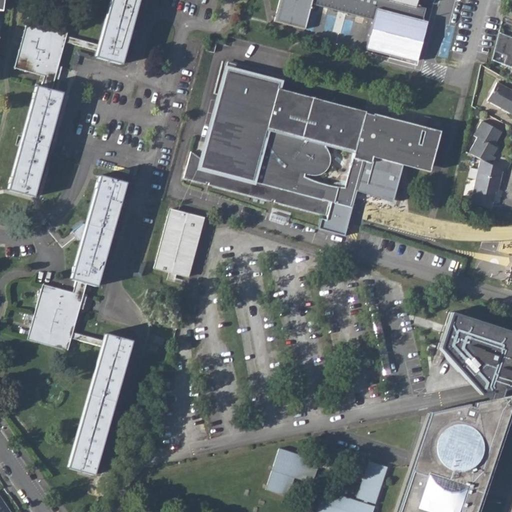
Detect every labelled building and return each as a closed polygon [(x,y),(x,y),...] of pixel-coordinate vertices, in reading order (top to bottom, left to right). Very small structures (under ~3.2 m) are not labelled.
[(9,190),(34,196),(62,92),(53,90),(66,41),(98,49),(96,56),(120,63),(137,0),(110,0),(99,43),(67,35),(70,23),(29,12),(16,68),(46,75),(43,87),(38,86),(9,190)] [(364,49),(415,63),(425,26),(422,25),(424,17),(422,16),(423,11),(414,9),(416,0),(278,0),(274,20),(304,29),(311,5),(372,22),(364,49)] [(511,38),(498,32),(493,52),(505,57),(502,65),(511,69),(511,38)] [(493,52),(491,61),(502,65),(505,57),(493,52)] [(212,59),(203,57),(199,67),(209,70),(212,59)] [(223,79),(197,177),(186,168),(178,196),(200,203),(201,200),(204,201),(203,204),(266,221),(267,218),(269,219),(269,222),(317,235),(321,221),(322,219),(290,205),(297,197),(299,195),(315,194),(319,192),(321,189),(323,182),(323,175),(321,167),(318,161),(349,170),(359,131),(276,108),(272,107),(276,94),(223,79)] [(511,120),(511,92),(495,84),(486,102),(511,115),(511,118),(511,120)] [(500,133),(481,122),(473,136),(477,138),(468,153),(480,159),(491,165),(495,158),(492,156),(496,148),(495,147),(492,146),(494,143),(500,133)] [(297,197),(290,205),(322,219),(321,221),(345,226),(360,174),(414,189),(425,149),(367,133),(367,134),(359,132),(359,131),(349,170),(339,206),(330,207),(316,205),(304,201),(297,197)] [(491,165),(480,159),(469,203),(491,207),(496,189),(498,189),(503,172),(491,165)] [(69,469),(93,476),(130,343),(106,336),(104,342),(73,334),(87,284),(95,287),(124,184),(100,177),(86,226),(83,224),(71,231),(79,242),(81,242),(71,280),(76,281),(73,293),(43,285),(27,340),(67,352),(71,340),(102,348),(69,469)] [(170,216),(153,277),(187,287),(203,226),(170,216)] [(490,401),(511,396),(511,328),(456,312),(445,345),(472,378),(490,401)] [(511,396),(490,401),(428,414),(395,511),(474,511),(511,398),(511,396)] [(318,464),(278,451),(265,491),(287,498),(293,480),(311,486),(318,464)] [(386,469),(367,463),(355,499),(363,502),(366,503),(374,506),(386,469)] [(366,503),(363,502),(361,505),(322,492),(315,511),(371,511),(373,509),(365,506),(366,503)] [(0,511),(10,511),(0,497),(0,511)]
